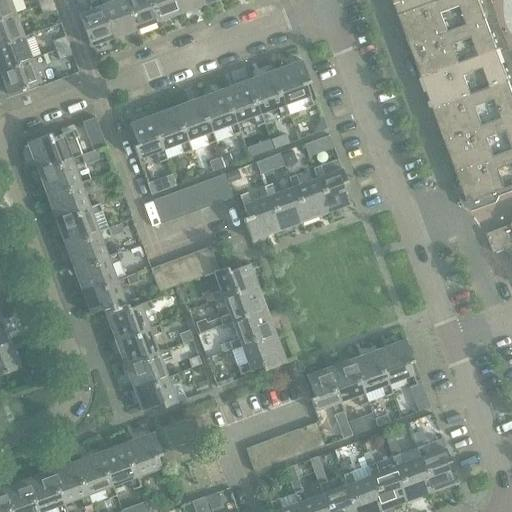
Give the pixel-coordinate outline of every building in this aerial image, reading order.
[(0,0),(0,21),(16,16),(9,0),(0,0)] [(137,30),(125,0),(118,0),(102,6),(114,38),(137,30)] [(151,0),(125,0),(137,30),(159,21),(151,0)] [(151,0),(159,21),(182,13),(176,0),(151,0)] [(176,0),(182,13),(204,5),(202,0),(176,0)] [(439,0),(392,0),(398,15),(439,0)] [(487,18),(480,0),(439,0),(398,15),(410,47),(487,18)] [(53,2),(41,6),(44,15),(56,11),(53,2)] [(91,47),(114,38),(102,6),(79,14),(91,47)] [(16,16),(0,21),(0,46),(24,37),(16,16)] [(499,49),(487,18),(410,47),(422,78),(499,49)] [(0,46),(0,71),(32,60),(24,37),(0,46)] [(54,41),(58,51),(69,47),(65,37),(54,41)] [(69,47),(58,51),(61,60),(72,56),(69,47)] [(499,49),(422,78),(433,109),(510,80),(499,49)] [(40,83),(32,60),(0,71),(0,72),(8,95),(40,83)] [(302,61),(277,70),(284,91),(280,92),(285,105),(302,99),(306,109),(314,106),(306,85),(310,83),(302,61)] [(284,91),(277,70),(253,79),(260,100),(256,101),(261,114),(262,114),(265,124),(281,118),(289,115),(285,105),(280,92),(284,91)] [(260,100),(253,79),(228,88),(235,108),(231,110),(236,124),(237,123),(253,117),(257,127),(265,124),(262,114),(261,114),(256,101),(260,100)] [(511,115),(511,84),(510,80),(433,109),(445,141),(511,115)] [(235,108),(228,88),(204,97),(211,118),(207,119),(212,132),(213,132),(229,126),(232,136),(240,133),(237,123),(236,124),(231,110),(235,108)] [(211,118),(204,97),(180,106),(187,126),(183,128),(188,141),(204,135),(208,145),(216,142),(213,132),(212,132),(207,119),(211,118)] [(187,126),(180,106),(155,115),(163,135),(158,137),(163,150),(164,150),(180,144),(184,154),(192,151),(188,141),(183,128),(187,126)] [(133,146),(142,170),(143,169),(139,159),(156,153),(159,163),(167,160),(164,150),(163,150),(158,137),(163,135),(155,115),(130,125),(138,144),(133,146)] [(511,115),(445,141),(456,171),(511,150),(511,115)] [(87,164),(105,158),(101,145),(107,143),(99,116),(74,123),(87,164)] [(28,143),(37,167),(58,159),(60,163),(72,159),(72,158),(81,155),(72,131),(52,138),(51,135),(28,143)] [(306,142),(310,155),(335,148),(331,135),(306,142)] [(511,150),(456,171),(459,179),(456,186),(464,208),(472,212),(497,203),(500,196),(511,191),(511,150)] [(262,174),(286,165),(281,152),(257,161),(262,174)] [(37,167),(46,192),(67,184),(68,188),(81,183),(80,182),(75,167),(84,163),(81,155),(72,158),(72,159),(60,163),(58,159),(37,167)] [(318,193),(325,214),(350,205),(343,184),(347,183),(338,160),(337,161),(340,170),(325,176),(321,166),(313,169),(317,179),(322,192),(318,193)] [(174,174),(150,182),(153,193),(177,185),(174,174)] [(224,175),(213,178),(222,202),(233,198),(224,175)] [(293,202),(301,223),(325,214),(318,193),(322,192),(317,179),(300,185),(296,175),(289,178),(292,188),(293,188),(297,201),(293,202)] [(222,202),(213,178),(201,183),(209,207),(222,202)] [(46,192),(55,216),(76,208),(77,212),(90,208),(90,207),(84,191),(93,187),(90,179),(80,182),(81,183),(68,188),(67,184),(46,192)] [(201,183),(189,188),(198,211),(209,207),(201,183)] [(265,187),(268,196),(269,196),(273,210),(269,211),(276,232),(301,223),(293,202),(297,201),(293,188),(292,188),(276,194),(272,184),(265,187)] [(186,216),(198,211),(189,188),(177,192),(186,216)] [(177,192),(165,196),(174,220),(186,216),(177,192)] [(243,219),(248,233),(251,241),(276,232),(269,211),(273,210),(269,196),(268,196),(251,203),(248,193),(239,196),(247,217),(243,219)] [(162,224),(174,220),(165,196),(153,201),(162,224)] [(55,216),(63,240),(85,233),(86,237),(99,232),(93,215),(102,212),(99,204),(90,207),(90,208),(77,212),(76,208),(55,216)] [(505,253),(506,253),(509,254),(510,254),(511,258),(511,225),(488,235),(495,254),(503,251),(504,252),(505,253)] [(85,233),(63,240),(72,265),(94,257),(95,261),(108,256),(102,240),(111,236),(108,228),(99,232),(86,237),(85,233)] [(198,252),(207,275),(219,271),(210,247),(198,252)] [(94,257),(72,265),(81,289),(103,281),(104,286),(117,281),(111,264),(120,260),(117,252),(108,256),(95,261),(94,257)] [(198,252),(186,256),(195,279),(204,276),(207,275),(198,252)] [(175,260),(184,283),(195,279),(186,256),(175,260)] [(175,260),(163,264),(172,288),(184,283),(175,260)] [(160,292),(172,288),(163,264),(151,269),(160,292)] [(219,271),(207,275),(204,276),(204,278),(215,275),(220,290),(211,293),(214,301),(223,298),(223,297),(236,293),(238,297),(259,289),(249,264),(228,272),(227,268),(219,271)] [(105,309),(106,312),(126,304),(120,288),(129,285),(126,277),(117,281),(104,286),(103,281),(81,289),(91,315),(105,309)] [(267,314),(259,289),(238,297),(236,293),(223,297),(223,298),(229,314),(220,317),(223,325),(232,322),(246,317),(247,322),(267,314)] [(106,312),(115,338),(136,330),(137,334),(150,329),(144,312),(153,309),(150,301),(128,309),(126,304),(106,312)] [(232,351),(242,347),(255,342),(256,346),(276,339),(267,314),(247,322),(246,317),(232,322),(238,339),(229,342),(232,351)] [(0,346),(11,343),(2,318),(0,318),(0,346)] [(115,338),(124,362),(145,354),(146,359),(159,354),(159,353),(153,337),(162,334),(159,325),(150,329),(137,334),(136,330),(115,338)] [(286,364),(276,339),(256,346),(255,342),(242,347),(248,364),(238,367),(241,375),(261,368),(263,372),(286,364)] [(405,341),(380,350),(388,370),(384,372),(389,385),(390,385),(406,379),(410,389),(417,386),(409,364),(413,363),(405,341)] [(0,375),(20,367),(11,343),(0,346),(0,375)] [(124,362),(133,386),(154,379),(155,382),(168,378),(162,361),(171,358),(168,349),(159,353),(159,354),(146,359),(145,354),(124,362)] [(388,370),(380,350),(356,359),(364,379),(360,380),(369,403),(385,397),(385,398),(394,395),(390,385),(389,385),(384,372),(388,370)] [(364,379),(356,359),(332,368),(339,388),(335,390),(340,404),(341,403),(358,397),(361,406),(369,404),(369,403),(360,380),(364,379)] [(313,398),(310,399),(318,422),(320,422),(317,412),(333,406),(336,416),(344,413),(341,403),(340,404),(335,390),(339,388),(332,368),(306,377),(313,398)] [(177,374),(168,378),(155,382),(154,379),(133,386),(142,411),(163,404),(164,408),(187,400),(186,398),(176,401),(171,386),(180,382),(177,374)] [(405,416),(414,413),(411,405),(402,408),(405,416)] [(378,427),(391,422),(388,415),(375,420),(378,427)] [(364,432),(376,427),(373,419),(361,423),(364,432)] [(316,423),(304,427),(313,451),(325,447),(321,435),(316,423)] [(313,451),(304,427),(293,432),(301,455),(313,451)] [(325,447),(343,440),(339,429),(321,435),(325,447)] [(293,432),(281,436),(289,460),(301,455),(293,432)] [(153,433),(128,442),(136,463),(132,465),(137,478),(138,478),(154,472),(157,481),(165,478),(157,457),(161,455),(153,433)] [(289,460),(281,436),(270,440),(278,464),(289,460)] [(417,449),(420,458),(421,458),(426,472),(422,474),(429,494),(454,485),(446,464),(451,463),(442,439),(440,440),(444,450),(428,456),(425,446),(417,449)] [(270,440),(258,444),(267,468),(278,464),(270,440)] [(136,463),(128,442),(104,451),(111,472),(108,474),(112,487),(113,487),(129,481),(133,490),(141,487),(138,478),(137,478),(132,465),(136,463)] [(254,473),(267,468),(258,444),(246,449),(254,473)] [(111,472),(104,451),(79,460),(87,481),(82,483),(87,496),(88,496),(105,490),(108,499),(117,496),(113,487),(112,487),(108,474),(111,472)] [(397,483),(405,503),(429,494),(422,474),(426,472),(421,458),(420,458),(404,465),(400,455),(392,458),(396,468),(397,467),(401,481),(397,483)] [(87,481),(79,460),(55,469),(63,490),(58,492),(63,505),(64,505),(80,499),(84,508),(92,505),(88,496),(87,496),(82,483),(87,481)] [(373,491),(380,511),(381,511),(405,503),(397,483),(401,481),(397,467),(396,468),(379,474),(376,464),(368,467),(371,477),(372,476),(377,490),(373,491)] [(324,509),(324,511),(352,511),(349,501),(352,499),(347,486),(330,492),(321,468),(314,471),(322,495),(323,495),(328,508),(324,509)] [(63,490),(55,469),(31,478),(38,499),(34,501),(38,511),(66,511),(64,505),(63,505),(58,492),(63,490)] [(349,501),(352,511),(380,511),(373,491),(377,490),(372,476),(371,477),(354,483),(351,473),(343,476),(347,486),(352,499),(349,501)] [(268,476),(257,480),(263,497),(275,493),(268,476)] [(324,511),(324,509),(328,508),(323,495),(322,495),(306,501),(297,477),(289,480),(297,504),(298,503),(301,511),(324,511)] [(38,499),(31,478),(7,487),(14,508),(9,510),(9,511),(38,511),(34,501),(38,499)] [(0,511),(9,511),(9,510),(14,508),(7,487),(0,489),(0,511)] [(301,511),(298,503),(297,504),(281,510),(278,500),(270,503),(273,511),(301,511)] [(122,511),(146,511),(149,511),(146,501),(122,510),(122,511)]
